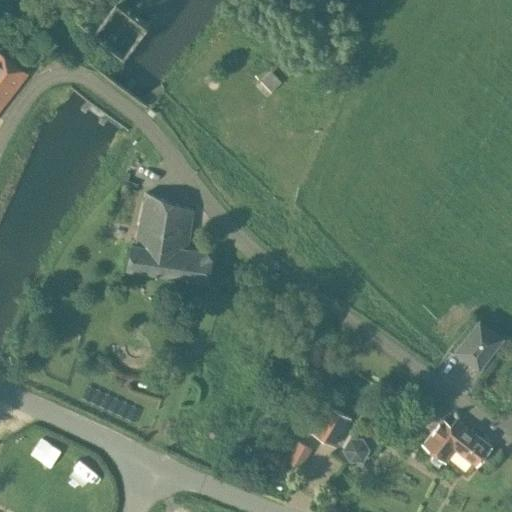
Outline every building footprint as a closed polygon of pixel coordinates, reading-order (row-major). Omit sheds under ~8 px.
[(120,4),(123,0),(65,0),(60,7),(76,19),(75,20),(93,34),(93,33),(125,57),(148,26),(120,4)] [(58,44),(46,31),(21,51),(34,65),(58,44)] [(0,109),(28,74),(0,52),(0,109)] [(257,84),(267,95),(282,82),(272,70),(258,83),(257,84)] [(147,193),(136,244),(132,244),(130,268),(178,276),(177,286),(195,289),(197,279),(209,281),(213,259),(208,251),(188,248),(193,210),(147,193)] [(501,337),(480,321),(458,351),(479,367),(501,337)] [(302,368),(302,390),(320,390),(320,367),(302,368)] [(352,419),(327,405),(312,432),(337,446),(352,419)] [(440,422),(434,429),(423,444),(445,462),(455,449),(476,466),(491,447),(456,419),(448,429),(440,422)] [(294,434),(285,454),(307,464),(316,445),(294,434)] [(363,437),(349,437),(342,450),(350,462),(364,461),(370,449),(363,437)] [(92,505),(115,500),(108,473),(85,479),(92,505)]
